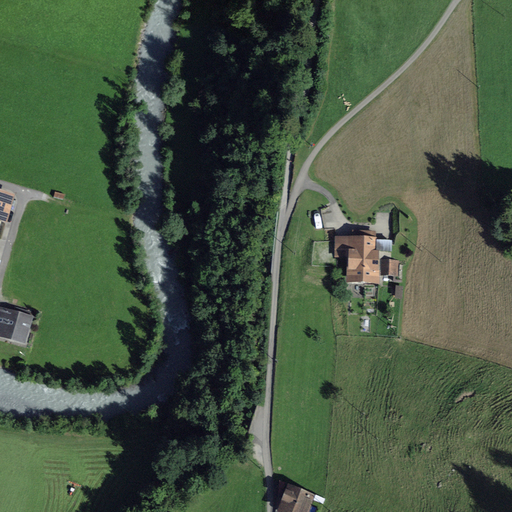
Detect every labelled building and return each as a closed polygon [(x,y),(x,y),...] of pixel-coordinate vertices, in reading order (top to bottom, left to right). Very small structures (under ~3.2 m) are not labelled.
[(207,104),(208,94),(201,94),(200,104),(207,104)] [(0,218),(4,220),(11,198),(0,195),(0,218)] [(391,260),(392,243),(373,242),(373,233),(353,233),(352,280),(378,282),(379,273),(397,274),(398,262),(388,261),(388,260),(391,260)] [(338,239),(337,257),(347,257),(347,240),(338,239)] [(0,327),(3,329),(2,334),(23,341),(29,320),(0,312),(0,327)] [(306,511),(313,497),(289,488),(280,510),(283,511),(282,511),(306,511)]
